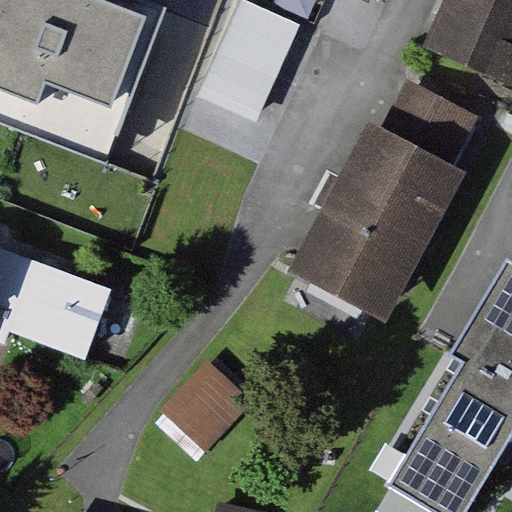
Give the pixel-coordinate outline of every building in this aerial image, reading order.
[(0,0),(0,129),(120,172),(179,7),(160,0),(0,0)] [(304,25),(247,0),(244,0),(201,98),(261,124),(304,25)] [(511,66),(511,0),(454,0),(439,33),(511,66)] [(509,127),(423,76),(313,260),(399,311),(509,127)] [(121,292),(0,248),(0,273),(12,278),(0,310),(0,323),(96,358),(121,292)] [(511,255),(454,352),(467,360),(392,486),(435,511),(472,511),(511,445),(511,255)] [(0,310),(12,278),(0,273),(0,310)] [(258,397),(217,356),(164,410),(205,450),(258,397)] [(264,511),(220,502),(217,511),(264,511)]
